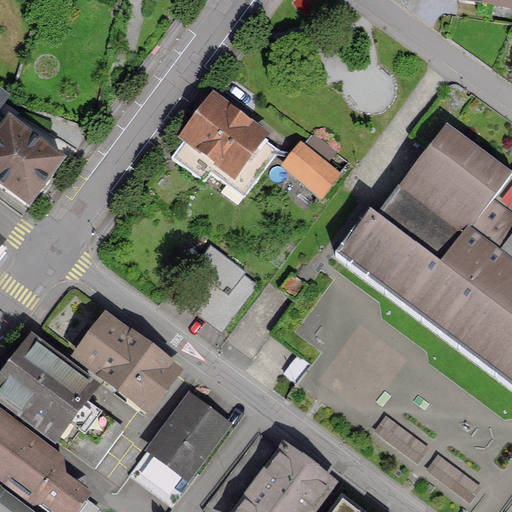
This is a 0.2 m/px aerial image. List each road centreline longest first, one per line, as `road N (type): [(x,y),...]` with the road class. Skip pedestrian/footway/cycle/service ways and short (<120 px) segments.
road 1 (residential): [(413,511),(276,401),(50,250)]
road 2 (residential): [(233,0),(50,250)]
road 3 (residential): [(511,98),(372,0)]
